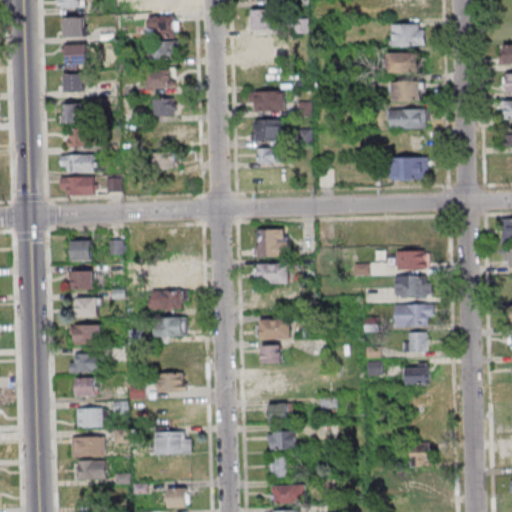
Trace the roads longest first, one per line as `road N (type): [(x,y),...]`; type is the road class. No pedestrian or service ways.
road 1 (residential): [(511,200),(0,218)]
road 2 (residential): [(226,511),(210,0)]
road 3 (tertiary): [(36,511),(21,0)]
road 4 (residential): [(472,511),(458,0)]
